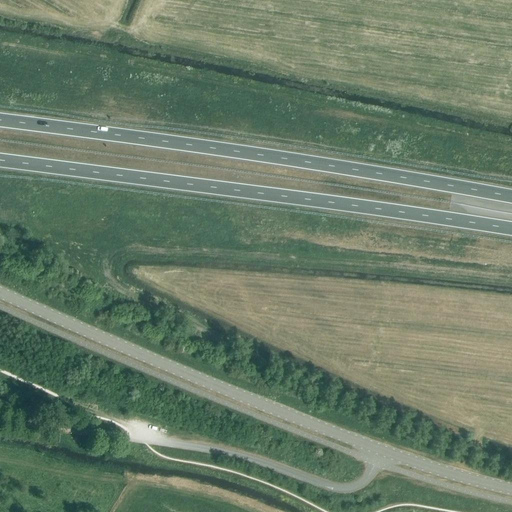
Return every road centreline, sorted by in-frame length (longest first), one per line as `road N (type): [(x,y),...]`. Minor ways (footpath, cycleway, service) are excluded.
road 1 (trunk): [(511,196),(0,120)]
road 2 (trunk): [(0,160),(511,229)]
road 3 (secondary): [(380,451),(0,292)]
road 4 (unclassified): [(375,462),(360,484),(338,489),(222,452),(146,441)]
road 5 (unclassified): [(0,420),(146,441)]
road 6 (secondary): [(511,489),(380,451)]
